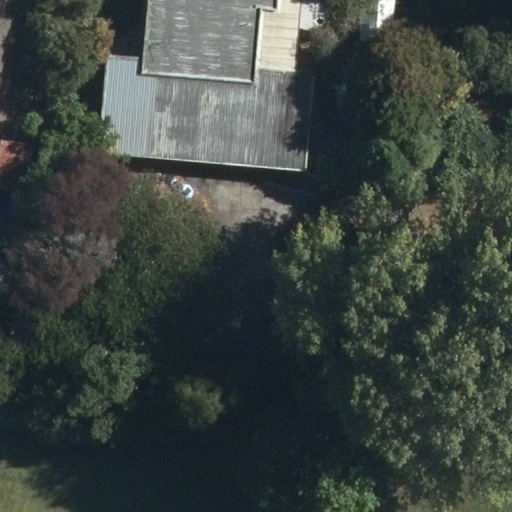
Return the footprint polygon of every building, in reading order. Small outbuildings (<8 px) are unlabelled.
[(143,0),(140,57),(100,54),(93,153),(303,169),(310,70),(292,69),(297,0),(143,0)] [(0,17),(0,67),(10,19),(0,17)] [(380,80),(334,80),(334,126),(380,126),(380,80)] [(0,139),(0,189),(21,193),(29,144),(0,139)] [(286,259),(280,350),(367,356),(373,265),(286,259)]
